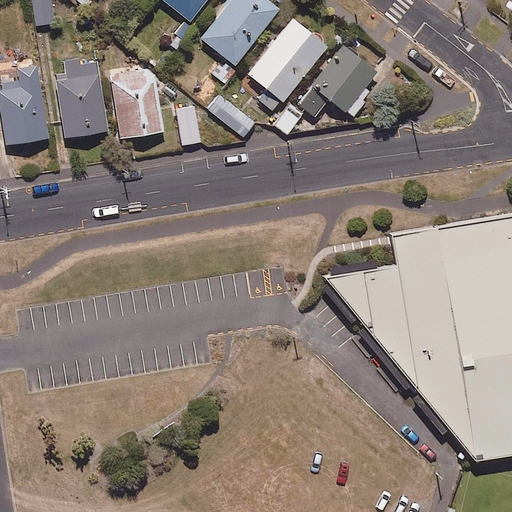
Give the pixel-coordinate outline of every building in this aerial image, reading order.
[(53,20),(49,0),(31,0),(35,23),(53,20)] [(164,0),(180,12),(185,16),(172,33),(175,35),(161,53),(167,58),(194,23),(188,18),(202,0),(164,0)] [(224,0),(198,35),(221,53),(208,70),(223,82),(237,65),(233,62),(277,5),(270,0),(224,0)] [(264,85),(260,90),(255,96),(272,109),(325,42),(290,15),(246,71),(264,85)] [(376,68),(342,41),(295,101),(312,115),(327,95),(350,113),(368,90),(362,85),(376,68)] [(63,59),(64,65),(65,75),(55,77),(64,134),(105,127),(95,60),(77,62),(77,56),(63,59)] [(46,135),(35,63),(16,65),(18,79),(0,81),(1,89),(0,89),(0,129),(2,142),(46,135)] [(161,128),(151,64),(109,70),(118,134),(161,128)] [(253,121),(218,93),(207,107),(241,135),(253,121)] [(302,112),(289,102),(273,123),(286,133),(302,112)] [(199,140),(193,104),(175,107),(181,143),(199,140)] [(471,455),(511,448),(511,210),(392,230),(392,233),(393,239),(396,260),(323,272),(471,455)] [(227,366),(244,383),(279,348),(261,331),(227,366)] [(79,473),(65,454),(37,473),(60,506),(51,511),(105,511),(101,506),(88,487),(82,478),(79,473)]
